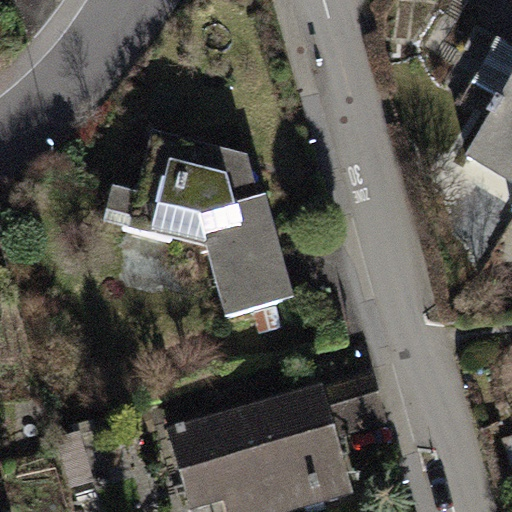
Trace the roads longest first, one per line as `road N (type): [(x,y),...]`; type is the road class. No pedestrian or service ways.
road 1 (residential): [(465,511),(329,0)]
road 2 (residential): [(134,0),(58,96),(0,143)]
